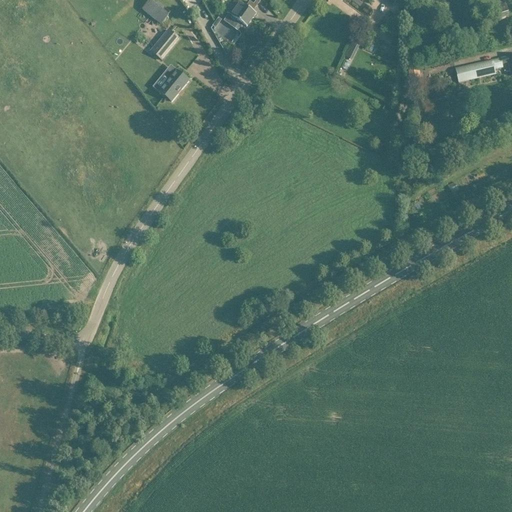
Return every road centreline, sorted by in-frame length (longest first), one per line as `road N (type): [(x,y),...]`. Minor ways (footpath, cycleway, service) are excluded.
road 1 (secondary): [(89,511),(216,387),(511,212)]
road 2 (unclassified): [(0,336),(86,346),(141,229),(306,0)]
